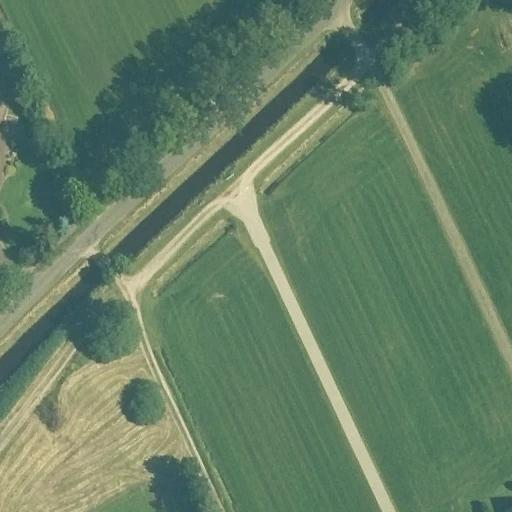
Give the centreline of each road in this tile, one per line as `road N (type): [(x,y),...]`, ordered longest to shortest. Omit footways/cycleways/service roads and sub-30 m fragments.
road 1 (track): [(0,446),(96,324),(130,302),(153,269),(430,0)]
road 2 (unclassified): [(82,249),(331,16)]
road 3 (unknown): [(374,59),(511,359)]
